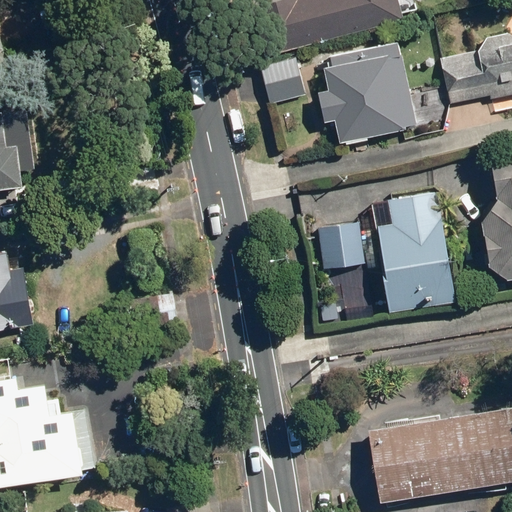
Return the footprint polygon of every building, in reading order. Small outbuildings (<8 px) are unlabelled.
[(409,14),(405,0),(282,0),(294,43),(409,14)] [(0,75),(9,75),(0,19),(0,75)] [(333,83),(322,86),(329,120),(341,117),(345,138),(425,120),(406,35),(327,53),(333,83)] [(511,37),(481,43),(482,48),(443,54),(451,102),(511,90),(511,37)] [(310,93),(301,52),(263,60),(272,101),(310,93)] [(15,108),(0,110),(0,186),(27,183),(15,108)] [(511,152),(502,153),(505,194),(486,216),(490,267),(504,275),(511,274),(511,152)] [(397,217),(382,219),(394,306),(463,297),(449,184),(393,191),(397,217)] [(366,219),(321,222),(324,266),(369,263),(366,219)] [(0,248),(0,319),(35,312),(21,245),(0,248)] [(0,382),(0,486),(89,472),(72,370),(0,382)] [(511,476),(511,399),(373,424),(386,498),(511,476)] [(5,508),(5,511),(138,511),(137,497),(5,508)]
